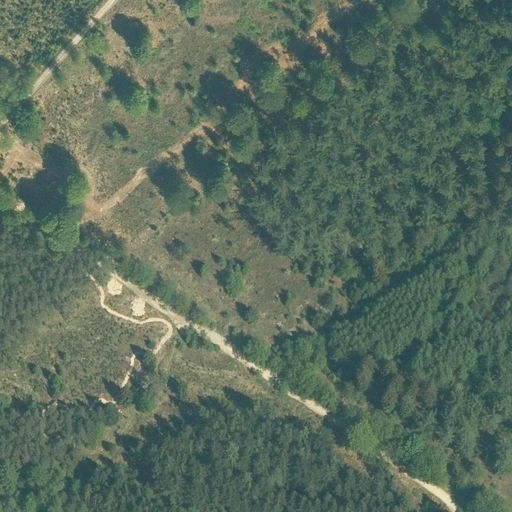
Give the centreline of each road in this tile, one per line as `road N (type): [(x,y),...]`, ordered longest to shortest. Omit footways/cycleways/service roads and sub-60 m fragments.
road 1 (track): [(465,511),(0,192)]
road 2 (track): [(111,0),(0,124)]
